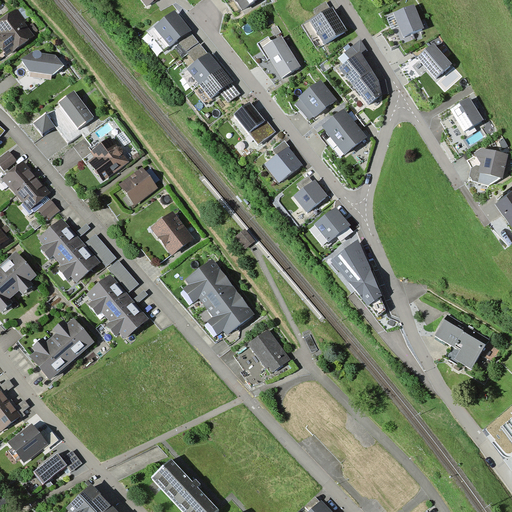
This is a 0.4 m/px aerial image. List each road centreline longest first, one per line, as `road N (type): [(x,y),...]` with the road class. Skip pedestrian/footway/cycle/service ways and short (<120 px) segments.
road 1 (residential): [(0,116),(355,511)]
road 2 (track): [(304,356),(29,0)]
road 3 (residential): [(511,480),(433,374),(365,210)]
road 4 (residential): [(200,18),(323,173),(365,210)]
road 5 (residential): [(0,355),(140,511)]
road 6 (residential): [(442,511),(304,356)]
road 7 (track): [(511,339),(423,287),(492,300)]
road 8 (residential): [(494,231),(401,102)]
road 9 (track): [(304,356),(256,245)]
